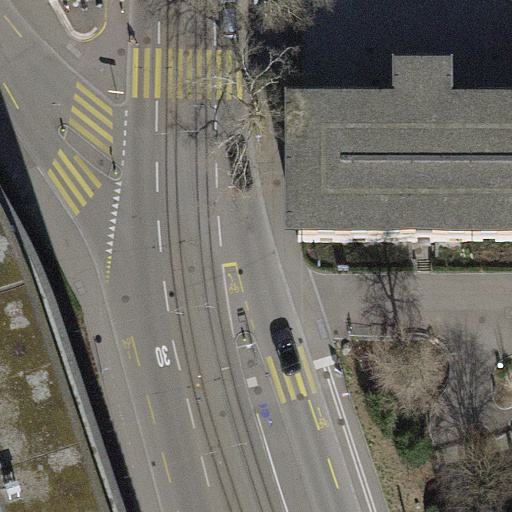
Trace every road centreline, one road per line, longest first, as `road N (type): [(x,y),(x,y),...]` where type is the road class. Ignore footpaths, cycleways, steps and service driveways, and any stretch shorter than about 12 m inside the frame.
road 1 (primary): [(335,511),(259,306),(191,225)]
road 2 (primary): [(191,225),(167,329),(196,511)]
road 3 (residential): [(191,225),(57,126),(0,47)]
road 4 (primary): [(191,225),(186,0)]
